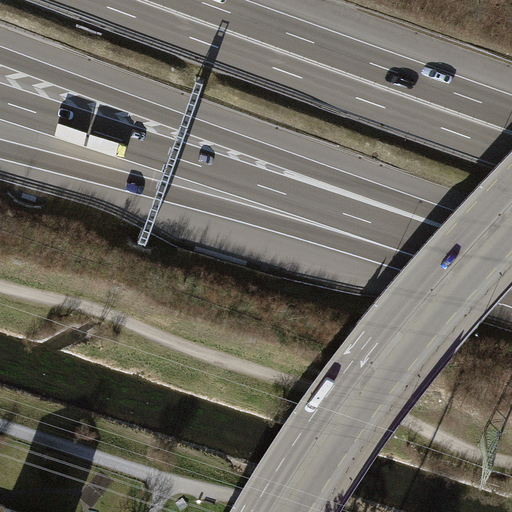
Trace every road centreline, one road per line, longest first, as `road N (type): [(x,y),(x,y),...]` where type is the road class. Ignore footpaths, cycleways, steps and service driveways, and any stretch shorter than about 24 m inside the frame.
road 1 (motorway): [(0,55),(405,203),(511,254)]
road 2 (track): [(511,464),(0,282)]
road 3 (motorway): [(0,100),(511,271)]
road 4 (motorway): [(0,149),(330,238),(511,273)]
road 5 (motorway): [(511,152),(89,0)]
road 6 (secondary): [(511,180),(335,380),(249,511)]
road 7 (secondary): [(295,511),(364,408),(511,237)]
road 8 (motorway): [(511,113),(196,0)]
road 9 (track): [(168,481),(0,427)]
